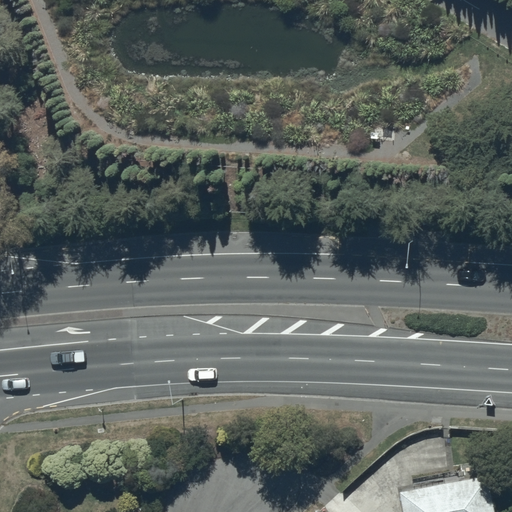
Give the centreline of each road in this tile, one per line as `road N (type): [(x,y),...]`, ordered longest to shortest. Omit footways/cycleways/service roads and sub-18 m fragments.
road 1 (primary): [(511,368),(254,358),(0,376)]
road 2 (primary): [(0,294),(221,277),(511,287)]
